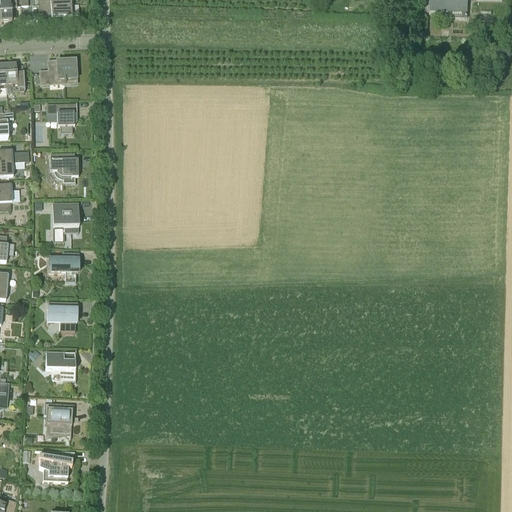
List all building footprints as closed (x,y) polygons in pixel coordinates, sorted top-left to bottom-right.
[(0,0),(0,16),(0,24),(11,23),(10,9),(16,9),(15,0),(0,0)] [(19,0),(20,9),(28,8),(27,0),(19,0)] [(51,21),(63,20),(72,19),(70,0),(59,0),(60,2),(50,3),(50,6),(38,6),(39,20),(51,19),(51,21)] [(466,0),(429,0),(429,12),(466,13),(466,0)] [(63,86),(75,85),(74,63),(48,65),(48,75),(40,75),(41,87),(50,87),(50,83),(63,82),(63,86)] [(4,67),(6,91),(12,91),(13,95),(23,94),(23,80),(16,80),(15,67),(4,67)] [(74,125),(76,125),(76,106),(46,107),(46,117),(57,117),(57,129),(59,129),(60,137),(72,137),(71,129),(74,129),(74,125)] [(0,179),(12,179),(11,165),(28,164),(28,154),(11,155),(11,153),(0,153),(0,179)] [(74,186),(74,180),(77,180),(77,162),(74,162),(74,156),(50,157),(50,163),(49,163),(49,175),(53,175),(53,176),(54,178),(55,180),(56,181),(57,182),(59,183),(60,183),(62,183),(62,186),(74,186)] [(0,213),(10,213),(10,205),(11,205),(10,187),(0,187),(0,213)] [(77,230),(78,230),(78,206),(52,206),(52,230),(63,230),(64,236),(78,236),(77,230)] [(65,276),(64,286),(75,286),(75,276),(77,276),(77,270),(78,270),(78,256),(62,255),(62,262),(48,261),(48,275),(65,276)] [(58,334),(58,335),(74,336),(74,326),(76,326),(76,321),(77,321),(77,306),(47,305),(47,311),(46,325),(59,325),(59,334),(58,334)] [(62,385),(75,385),(75,354),(75,355),(45,355),(45,373),(62,373),(62,385)] [(69,442),(70,442),(71,420),(73,420),(74,407),(44,406),(43,419),(45,419),(45,427),(50,428),(50,435),(70,436),(69,442)] [(66,481),(67,481),(67,470),(71,471),(71,464),(69,464),(69,456),(74,456),(34,454),(39,454),(39,459),(38,459),(38,463),(39,463),(38,471),(42,473),(42,484),(67,485),(66,485),(66,481)] [(0,503),(0,511),(14,511),(16,506),(3,503),(3,504),(0,503)]
